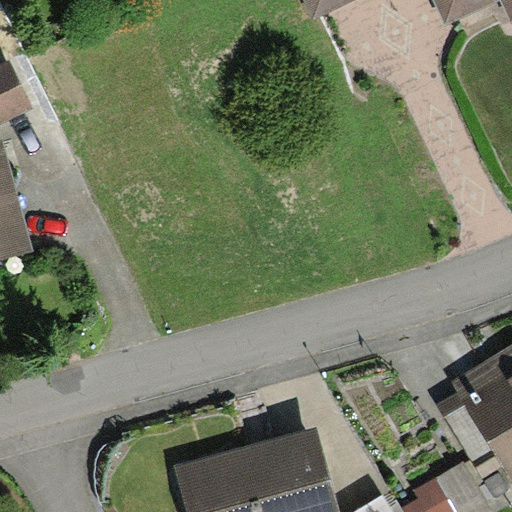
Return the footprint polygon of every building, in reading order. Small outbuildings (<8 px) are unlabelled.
[(301,0),(309,18),(349,0),(301,0)] [(511,0),(432,0),(444,28),(505,3),(511,20),(511,0)] [(0,124),(38,109),(20,65),(0,73),(0,124)] [(3,136),(0,137),(0,260),(29,251),(3,136)] [(470,407),(443,420),(480,484),(503,470),(511,485),(511,374),(467,400),(470,407)] [(343,511),(317,423),(174,465),(187,511),(343,511)] [(453,511),(438,487),(405,508),(407,511),(453,511)] [(394,511),(383,494),(353,511),(394,511)]
